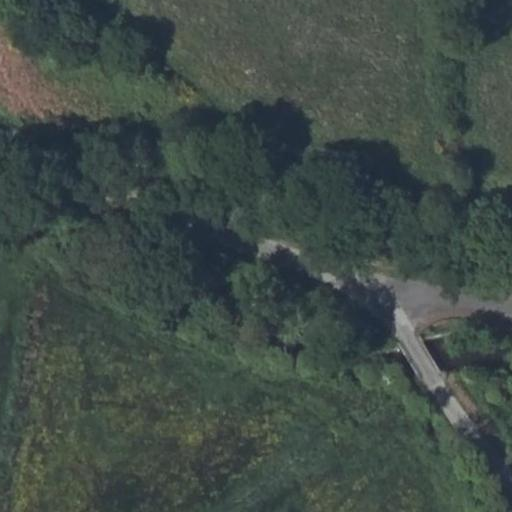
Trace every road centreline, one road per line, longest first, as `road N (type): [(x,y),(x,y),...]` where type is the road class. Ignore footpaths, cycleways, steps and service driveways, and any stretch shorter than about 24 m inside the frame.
road 1 (unclassified): [(0,138),(80,190),(385,299)]
road 2 (unclassified): [(385,299),(438,397),(511,475)]
road 3 (unclassified): [(385,299),(511,313)]
